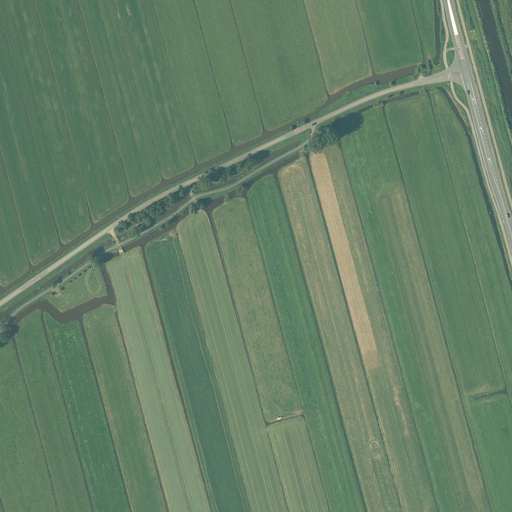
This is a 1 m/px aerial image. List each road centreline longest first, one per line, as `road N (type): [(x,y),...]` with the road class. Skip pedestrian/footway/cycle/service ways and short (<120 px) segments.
road 1 (unclassified): [(0,304),(187,183),(377,94),(466,72)]
road 2 (primary): [(511,238),(466,72)]
